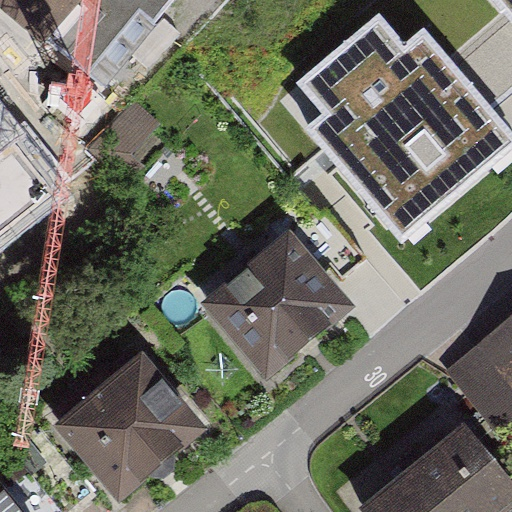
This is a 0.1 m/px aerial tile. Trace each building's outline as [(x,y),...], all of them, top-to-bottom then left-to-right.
[(1,0),(57,47),(66,36),(113,76),(178,0),(1,0)] [(511,172),(511,127),(409,0),(391,0),(268,98),(400,262),(511,172)] [(511,0),(492,0),(511,24),(511,0)] [(353,315),(291,240),(209,307),(271,382),(353,315)] [(511,326),(460,369),(511,432),(511,326)] [(55,440),(114,511),(126,511),(208,445),(143,367),(55,440)] [(511,511),(511,481),(470,430),(372,510),(373,511),(511,511)] [(21,511),(0,484),(0,511),(21,511)]
